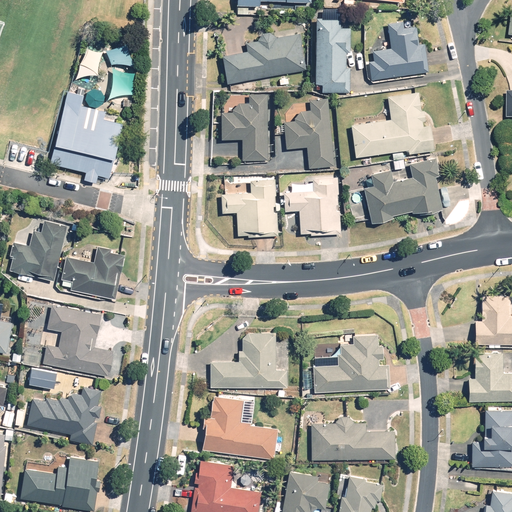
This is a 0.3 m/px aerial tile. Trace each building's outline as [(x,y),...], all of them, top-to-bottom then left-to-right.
[(343,27),(343,15),(319,15),(318,81),(323,81),(323,90),(352,90),(352,66),(348,66),(348,51),(352,52),(353,27),(343,27)] [(375,59),(371,59),(373,77),(430,70),(426,41),(419,42),(417,24),(405,25),(404,19),(388,21),(392,46),(374,49),(375,59)] [(250,46),(224,54),(229,81),(308,67),(301,31),(275,35),(275,34),(274,34),(274,33),(273,33),(272,32),(271,32),(270,32),(270,31),(269,31),(268,31),(267,32),(266,32),(265,32),(265,33),(264,33),(263,34),(262,34),(262,35),(262,36),(261,36),(261,37),(261,38),(249,41),(250,46)] [(393,117),(354,123),(359,155),(410,147),(411,151),(436,147),(433,123),(426,124),(425,119),(427,119),(426,108),(423,109),(421,90),(390,94),(393,117)] [(89,96),(74,92),(54,161),(107,176),(122,123),(100,117),(102,109),(87,104),(89,96)] [(270,92),(251,92),(251,101),(233,101),(233,110),(223,110),(223,138),(244,138),(244,160),(270,160),(270,92)] [(328,96),(312,97),(313,111),(298,113),(298,120),(286,122),(289,147),(308,145),(311,167),(336,164),(328,96)] [(444,208),(437,175),(441,174),(437,157),(411,163),(414,176),(396,180),(393,167),(373,172),(376,185),(366,187),(374,221),(396,216),(395,214),(413,210),(414,215),(444,208)] [(277,204),(277,177),(252,177),(252,190),(222,191),(222,211),(239,211),(240,235),(279,234),(279,211),(276,211),(275,204),(277,204)] [(314,190),(286,190),(286,208),(301,209),(301,234),(342,235),(342,208),(338,208),(338,203),(341,203),(341,180),(314,180),(314,190)] [(55,279),(69,223),(46,218),(44,230),(35,228),(31,243),(16,240),(12,254),(15,255),(12,268),(55,279)] [(74,280),(73,287),(117,297),(127,253),(112,250),(113,246),(100,243),(96,260),(68,254),(63,277),(74,280)] [(511,341),(511,312),(511,313),(511,293),(485,291),(483,319),(479,319),(477,340),(511,341)] [(103,311),(54,302),(49,326),(63,328),(60,344),(49,342),(45,360),(110,373),(115,349),(96,345),(103,311)] [(0,348),(8,350),(14,320),(0,317),(0,348)] [(250,328),(245,334),(244,348),(242,348),(242,359),(212,358),(212,383),(289,385),(289,367),(277,367),(278,328),(250,328)] [(389,386),(389,360),(380,360),(380,356),(384,356),(384,341),(379,342),(379,332),(354,332),(354,342),(343,342),(343,350),(340,350),(340,363),(315,363),(316,388),(389,386)] [(44,351),(27,348),(24,362),(41,365),(44,351)] [(505,349),(476,349),(476,377),(471,377),(471,399),(511,399),(511,370),(504,370),(505,349)] [(0,402),(5,403),(9,385),(0,383),(0,402)] [(34,396),(28,421),(73,431),(71,437),(93,442),(102,402),(99,402),(102,388),(85,384),(84,392),(72,389),(70,397),(61,395),(61,398),(48,395),(47,399),(34,396)] [(208,420),(205,441),(212,448),(274,456),(278,426),(251,422),(251,420),(241,418),(244,397),(216,393),(213,414),(206,413),(205,419),(208,420)] [(472,464),(511,465),(511,406),(487,406),(486,440),(473,439),(472,464)] [(15,411),(4,409),(2,423),(13,425),(15,411)] [(314,421),(313,457),(397,456),(396,428),(368,428),(368,421),(355,421),(355,420),(354,419),(354,418),(353,417),(353,416),(352,416),(351,415),(350,414),(349,414),(348,414),(348,413),(347,413),(346,413),(345,413),(344,413),(343,414),(342,414),(341,414),(341,415),(340,415),(340,416),(339,416),(339,417),(338,417),(338,418),(337,418),(337,419),(337,420),(314,421)] [(27,465),(22,494),(96,506),(100,478),(98,477),(101,459),(72,454),(70,465),(60,463),(59,470),(27,465)] [(211,511),(258,511),(262,488),(232,483),(235,463),(200,457),(197,479),(198,480),(193,509),(211,511)] [(312,511),(314,509),(318,506),(326,507),(331,481),(319,479),(321,472),(291,467),(283,511),(312,511)] [(377,505),(378,498),(382,499),(385,482),(366,479),(367,476),(350,474),(347,494),(341,494),(338,511),(383,511),(372,510),(373,505),(377,505)] [(487,502),(485,511),(511,511),(511,492),(499,491),(498,503),(487,502)]
